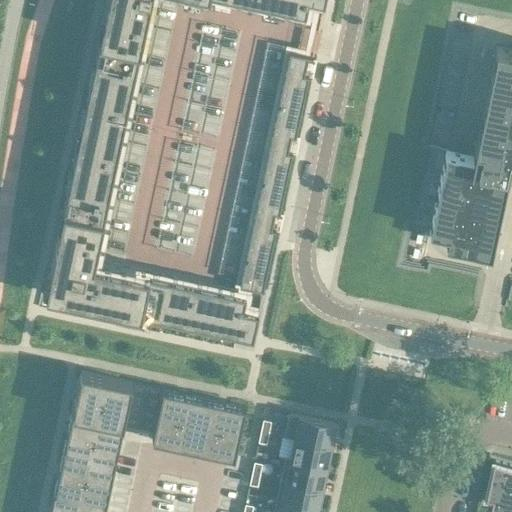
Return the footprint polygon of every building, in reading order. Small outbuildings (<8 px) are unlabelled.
[(106,0),(44,293),(252,337),(257,312),(242,308),(245,294),(92,261),(122,122),(148,0),(237,0),(305,14),(308,0),(323,3),(323,0),(106,0)] [(490,253),(511,154),(511,49),(495,46),(472,155),(445,150),(428,230),(447,234),(445,243),(490,253)] [(289,50),(239,284),(262,289),(275,228),(270,227),(274,210),(278,211),(291,151),(287,150),(290,134),(295,135),(308,74),(303,73),(306,57),(311,58),(312,55),(289,50)] [(103,511),(119,436),(122,424),(153,431),(151,439),(154,439),(155,435),(167,437),(166,442),(179,445),(180,440),(192,443),(191,448),(194,448),(195,443),(207,446),(206,451),(219,453),(220,449),(232,451),(231,456),(233,457),(244,406),(80,370),(80,373),(77,385),(74,398),(72,410),(71,413),(75,414),(73,426),(68,425),(66,438),(70,439),(68,451),(63,450),(62,453),(67,454),(64,466),(60,465),(57,478),(62,479),(59,491),(54,490),(54,493),(58,494),(56,506),(51,505),(49,511),(103,511)] [(288,413),(283,435),(330,445),(335,423),(288,413)] [(260,431),(268,432),(270,421),(262,419),(260,431)] [(268,432),(260,431),(257,442),(265,443),(268,432)] [(284,457),(284,458),(326,466),(330,445),(283,435),(283,436),(293,438),(289,458),(284,457)] [(321,488),(326,466),(284,458),(279,479),(321,488)] [(511,465),(492,459),(485,494),(491,496),(489,503),(511,507),(511,465)] [(251,473),(259,474),(261,463),(253,461),(251,473)] [(259,474),(251,473),(248,484),(257,486),(259,474)] [(317,509),(321,488),(279,479),(275,500),(317,509)] [(272,511),(316,511),(317,509),(275,500),(272,511)]
